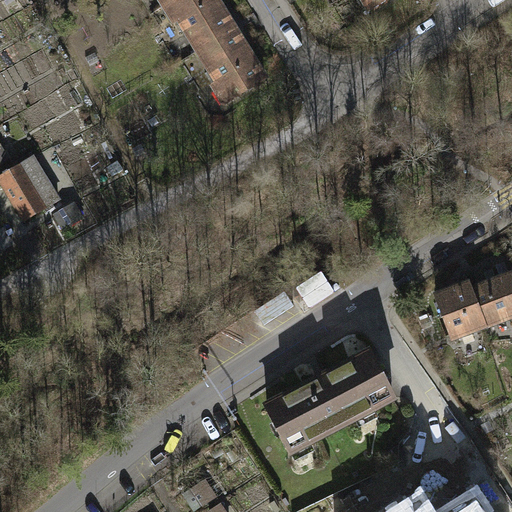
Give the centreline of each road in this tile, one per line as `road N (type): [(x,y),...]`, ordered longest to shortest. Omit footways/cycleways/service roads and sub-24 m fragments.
road 1 (residential): [(511,191),(206,392),(51,511)]
road 2 (residential): [(463,13),(380,72),(352,86),(321,85),(294,62),(255,0)]
